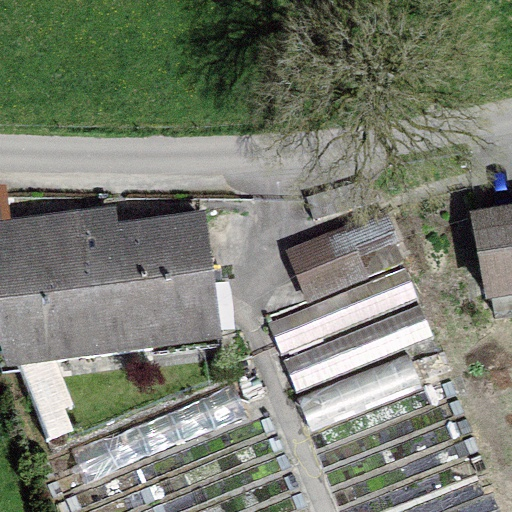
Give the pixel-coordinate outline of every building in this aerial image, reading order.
[(368,181),(306,197),(312,220),(374,204),(368,181)] [(511,295),(511,214),(476,221),(489,300),(511,295)] [(290,255),(309,301),(403,263),(384,217),(290,255)] [(17,367),(217,342),(201,223),(69,239),(67,222),(0,230),(0,316),(11,315),(17,367)] [(296,394),(434,339),(405,268),(267,324),(296,394)]
